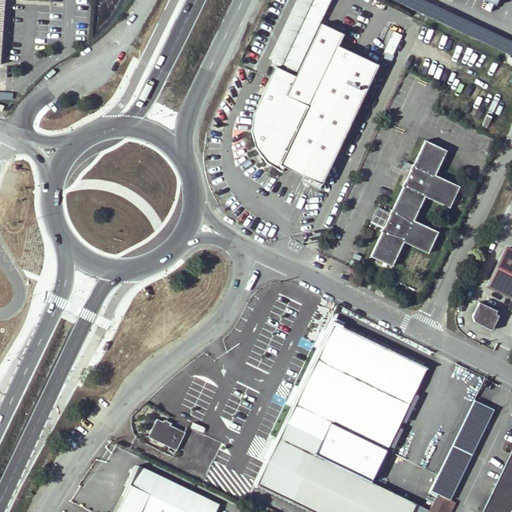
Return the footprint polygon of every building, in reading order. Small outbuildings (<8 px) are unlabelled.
[(329,0),(316,0),(286,65),(301,72),(323,25),(334,2),(329,0)] [(511,38),(420,0),(387,0),(388,0),(511,52),(511,38)] [(472,0),(493,10),(497,0),(472,0)] [(283,174),(285,170),(305,179),(294,203),(315,212),(326,189),(323,188),(379,67),(339,48),(345,36),(323,25),(301,72),(298,80),(278,70),(263,101),(256,118),(254,135),(258,152),(268,165),(283,174)] [(392,56),(401,37),(394,33),(385,53),(392,56)] [(389,211),(379,234),(368,258),(389,268),(401,244),(426,255),(436,234),(411,222),(422,198),(447,210),(457,188),(433,177),(444,153),(422,142),(410,167),(407,173),(389,211)] [(407,173),(410,167),(404,164),(401,170),(407,173)] [(368,229),(379,234),(389,211),(378,207),(368,229)] [(511,249),(506,247),(486,287),(511,299),(511,249)] [(473,326),(484,331),(487,324),(494,327),(498,319),(494,318),(496,314),(477,306),(471,320),(473,326)] [(330,422),(381,446),(386,449),(425,367),(333,323),(327,335),(321,347),(277,438),(314,455),(330,422)] [(487,324),(484,331),(491,334),(494,327),(487,324)] [(314,329),(309,341),(321,347),(327,335),(314,329)] [(164,419),(163,422),(157,419),(148,437),(170,447),(172,442),(179,446),(185,432),(171,425),(172,423),(164,419)] [(411,511),(416,503),(365,479),(314,455),(277,438),(272,448),(267,460),(255,484),(312,511),(411,511)] [(250,452),(254,453),(260,442),(256,440),(255,443),(250,452)] [(176,450),(179,446),(172,442),(170,447),(176,450)] [(254,453),(267,460),(272,448),(260,442),(254,453)] [(511,511),(511,450),(511,452),(502,447),(488,476),(486,480),(471,511),(474,511),(511,511)] [(128,484),(130,485),(126,494),(116,511),(141,511),(149,495),(183,511),(185,511),(215,511),(219,506),(137,466),(128,484)] [(443,511),(450,500),(438,494),(436,496),(428,511),(443,511)] [(185,511),(183,511),(149,495),(141,511),(185,511)] [(449,511),(455,502),(450,500),(443,511),(449,511)]
